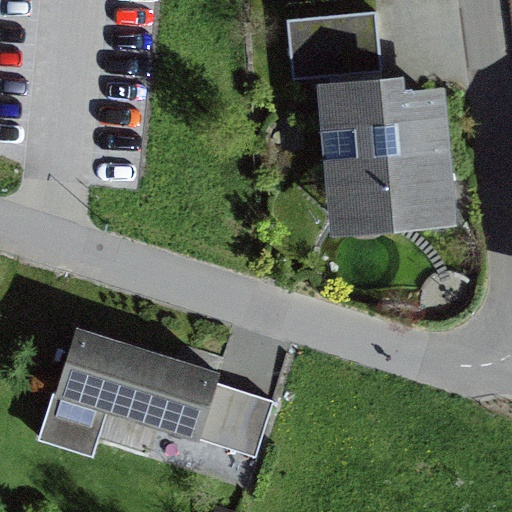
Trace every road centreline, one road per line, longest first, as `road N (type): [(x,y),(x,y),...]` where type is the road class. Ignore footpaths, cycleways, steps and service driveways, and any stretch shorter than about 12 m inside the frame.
road 1 (residential): [(0,220),(407,348),(511,365)]
road 2 (residential): [(484,0),(511,230)]
